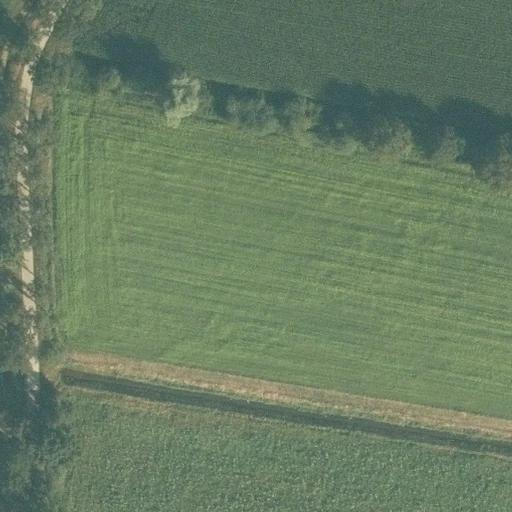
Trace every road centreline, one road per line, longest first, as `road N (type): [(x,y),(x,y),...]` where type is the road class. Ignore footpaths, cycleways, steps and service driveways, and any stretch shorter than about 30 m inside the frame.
road 1 (track): [(0,363),(32,355),(86,362),(511,432)]
road 2 (unclassified): [(32,355),(23,96),(59,0)]
road 3 (track): [(20,511),(33,429),(32,355)]
